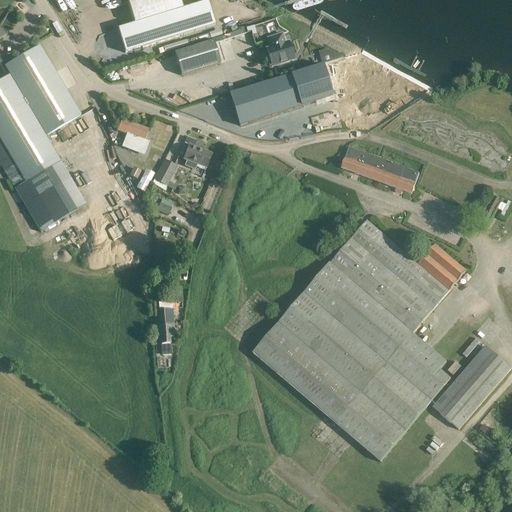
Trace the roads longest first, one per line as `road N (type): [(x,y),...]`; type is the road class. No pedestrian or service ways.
road 1 (unknown): [(244,142),(447,225),(481,252),(487,285)]
road 2 (unclassified): [(244,142),(105,88),(41,0)]
road 3 (unknown): [(511,374),(387,511)]
